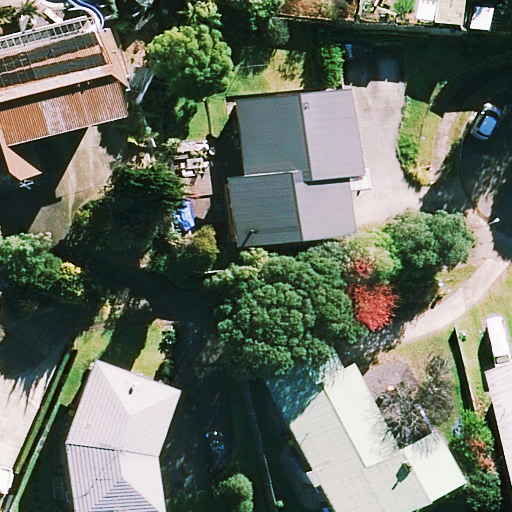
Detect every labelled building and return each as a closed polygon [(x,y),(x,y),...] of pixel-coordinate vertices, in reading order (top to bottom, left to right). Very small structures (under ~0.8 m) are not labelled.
[(93,108),(73,19),(0,34),(0,172),(24,167),(15,125),(93,108)] [(347,182),(335,84),(225,98),(233,165),(220,167),(229,240),(336,227),(330,184),(347,182)] [(166,387),(89,359),(58,430),(61,511),(120,511),(143,511),(142,452),(166,387)] [(378,437),(341,360),(266,395),(321,511),(359,511),(445,472),(419,417),(378,437)] [(511,372),(492,377),(511,458),(511,372)]
